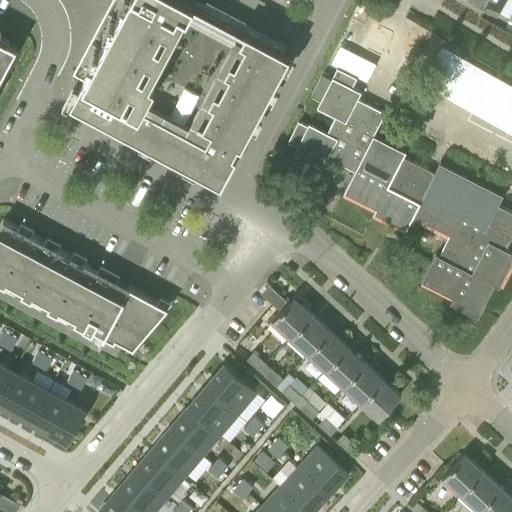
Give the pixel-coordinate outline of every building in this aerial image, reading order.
[(124,0),(72,98),(224,179),(237,154),(231,151),(236,142),(242,145),(284,65),(186,12),(192,0),(124,0)] [(504,0),(476,0),(498,12),(504,0)] [(0,79),(18,47),(0,37),(3,33),(0,31),(0,79)] [(322,74),(312,94),(321,98),(317,105),(335,115),(326,133),(308,124),(306,126),(297,121),(287,140),(297,145),(293,152),(322,166),(327,156),(354,170),(343,191),(377,208),(374,213),(406,229),(413,215),(450,234),(439,254),(436,253),(422,281),(453,297),(450,303),(478,317),(494,285),(499,287),(511,261),(511,251),(506,249),(511,237),(511,210),(498,203),(503,194),(439,162),(434,172),(403,156),(406,151),(373,134),(384,112),(357,98),(361,91),(351,87),(356,77),(336,67),(331,79),(322,74)] [(168,307),(158,301),(129,286),(126,291),(87,269),(90,264),(82,261),(80,265),(69,260),(72,255),(56,246),(53,251),(42,245),(45,241),(30,232),(27,237),(16,231),(19,226),(3,218),(0,223),(0,279),(6,282),(7,279),(23,288),(21,290),(32,296),(34,293),(49,302),(48,305),(59,310),(60,308),(76,316),(74,319),(93,329),(94,326),(105,331),(103,334),(114,340),(116,337),(133,347),(168,307)] [(273,283),(265,288),(279,306),(286,300),(273,283)] [(291,336),(313,312),(295,295),(273,320),(291,336)] [(313,312),(291,336),(308,352),(331,328),(313,312)] [(348,344),(331,328),(308,352),(326,369),(348,344)] [(3,331),(0,335),(0,342),(4,345),(10,334),(3,331)] [(10,334),(4,345),(11,349),(17,338),(10,334)] [(348,344),(326,369),(344,385),(366,361),(348,344)] [(38,350),(32,360),(39,364),(45,354),(38,350)] [(258,370),(265,362),(253,351),(246,359),(258,370)] [(45,354),(39,364),(46,368),(52,358),(45,354)] [(366,361),(344,385),(361,401),(383,377),(366,361)] [(0,362),(0,393),(13,370),(0,362)] [(256,391),(224,364),(206,385),(237,412),(256,391)] [(270,367),(264,375),(276,386),(283,378),(270,367)] [(13,370),(0,393),(0,403),(14,411),(31,380),(13,370)] [(73,370),(67,380),(74,384),(80,374),(73,370)] [(80,374),(74,384),(81,388),(87,377),(80,374)] [(401,393),(383,377),(361,401),(379,418),(401,393)] [(31,380),(14,411),(32,421),(49,389),(31,380)] [(282,391),(294,402),(301,395),(288,384),(282,391)] [(237,412),(206,385),(188,406),(220,433),(237,412)] [(49,389),(32,421),(49,430),(67,399),(49,389)] [(262,403),(274,414),(285,402),(273,391),(262,403)] [(67,399),(49,430),(67,440),(84,409),(67,399)] [(299,407),(311,418),(318,411),(306,400),(299,407)] [(329,400),(322,408),(338,422),(346,414),(329,400)] [(220,433),(188,406),(171,427),(202,453),(220,433)] [(263,423),(254,415),(248,421),(258,429),(263,423)] [(318,424),(330,435),(337,428),(324,416),(318,424)] [(258,429),(248,421),(243,428),(252,435),(258,429)] [(184,474),(202,453),(171,427),(153,447),(184,474)] [(348,451),(355,444),(343,433),(336,441),(348,451)] [(288,444),(278,436),(273,442),(282,450),(288,444)] [(277,456),(282,450),(273,442),(268,449),(277,456)] [(348,473),(318,445),(299,466),(329,494),(348,473)] [(184,474),(153,447),(135,468),(167,495),(184,474)] [(269,457),(262,450),(254,460),(261,466),(269,457)] [(461,493),(483,469),(465,452),(443,476),(461,493)] [(228,465),(218,457),(213,463),(222,471),(228,465)] [(217,477),(222,471),(213,463),(208,469),(217,477)] [(312,511),(329,494),(299,466),(280,486),(308,511),(312,511)] [(152,511),(167,495),(135,468),(118,489),(144,511),(152,511)] [(500,485),(483,469),(461,493),(478,509),(500,485)] [(252,486),(243,478),(238,484),(247,492),(252,486)] [(247,492),(238,484),(232,490),(242,498),(247,492)] [(507,511),(511,507),(511,495),(500,485),(478,509),(481,511),(507,511)] [(268,511),(308,511),(280,486),(262,506),(268,511)] [(144,511),(118,489),(99,510),(101,511),(144,511)] [(187,511),(192,506),(183,498),(178,504),(186,511),(187,511)]
